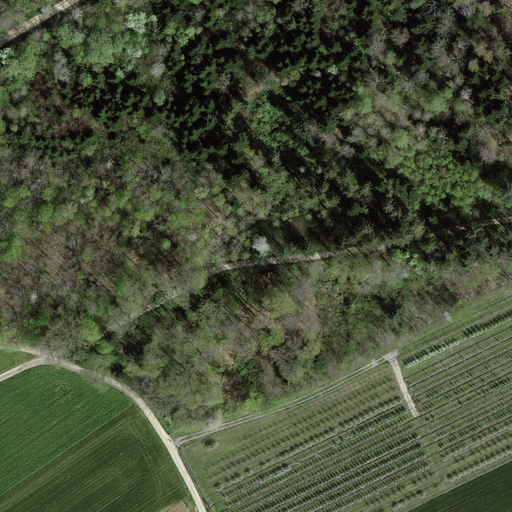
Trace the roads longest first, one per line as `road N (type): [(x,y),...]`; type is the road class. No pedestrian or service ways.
road 1 (track): [(49,355),(223,264),(347,252),(511,217)]
road 2 (track): [(170,444),(511,300)]
road 3 (track): [(170,444),(137,396),(49,355)]
